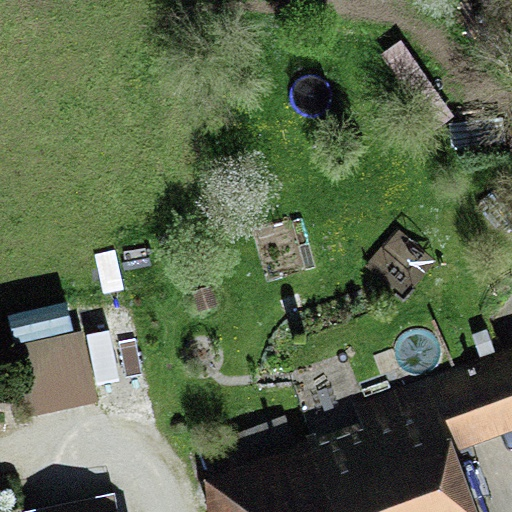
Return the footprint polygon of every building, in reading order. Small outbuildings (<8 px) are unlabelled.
[(369,267),(405,298),(435,262),(398,232),(369,267)] [(197,319),(216,313),(209,292),(191,298),(197,319)] [(24,424),(98,407),(82,336),(8,353),(24,424)] [(471,511),(452,457),(511,436),(511,349),(352,406),(362,435),(318,451),(314,439),(305,442),(307,445),(296,448),(285,417),(200,447),(213,485),(200,489),(207,511),(471,511)] [(117,511),(114,495),(22,511),(117,511)]
